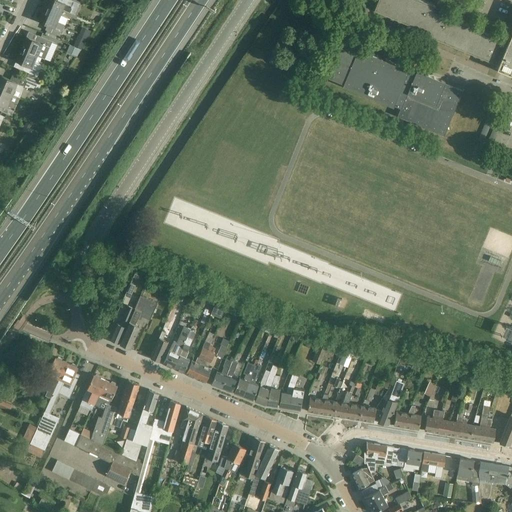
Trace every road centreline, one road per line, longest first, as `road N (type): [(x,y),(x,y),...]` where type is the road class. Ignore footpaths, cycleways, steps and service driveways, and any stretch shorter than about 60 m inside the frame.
road 1 (motorway): [(0,297),(200,0)]
road 2 (motorway): [(169,0),(0,253)]
road 3 (unclassified): [(87,250),(251,0)]
road 4 (residential): [(324,462),(270,427),(92,346)]
road 5 (residential): [(511,457),(386,433),(359,434),(324,462)]
